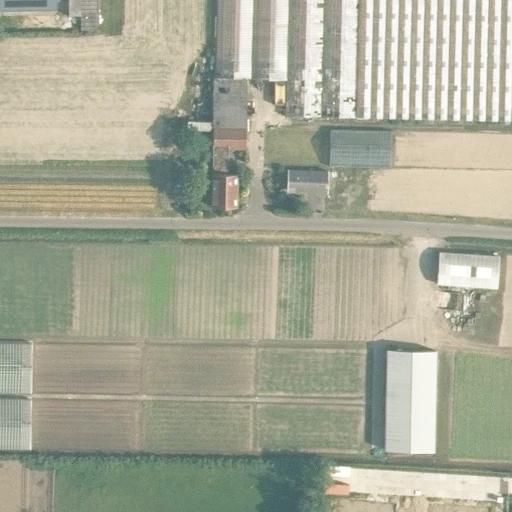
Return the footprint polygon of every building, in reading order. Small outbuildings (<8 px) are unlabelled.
[(0,0),(0,19),(57,18),(56,0),(12,0),(13,1),(0,0)] [(67,0),(67,16),(79,15),(78,0),(67,0)] [(78,0),(79,15),(80,30),(96,29),(95,0),(78,0)] [(509,120),(511,0),(213,0),(213,77),(246,78),(285,79),(283,115),(355,117),(355,116),(509,120)] [(245,127),(246,78),(213,77),(212,127),(245,127)] [(245,148),(245,127),(212,127),(211,206),(235,207),(236,174),(227,173),(227,148),(245,148)] [(329,166),(389,167),(391,131),(330,129),(329,166)] [(327,171),(287,169),(286,190),(326,191),(327,171)] [(496,287),(498,256),(438,252),(436,283),(496,287)] [(257,452),(366,453),(368,346),(258,345),(257,452)] [(432,451),(434,350),(386,349),(384,449),(432,451)] [(363,511),(364,504),(337,502),(336,511),(363,511)]
